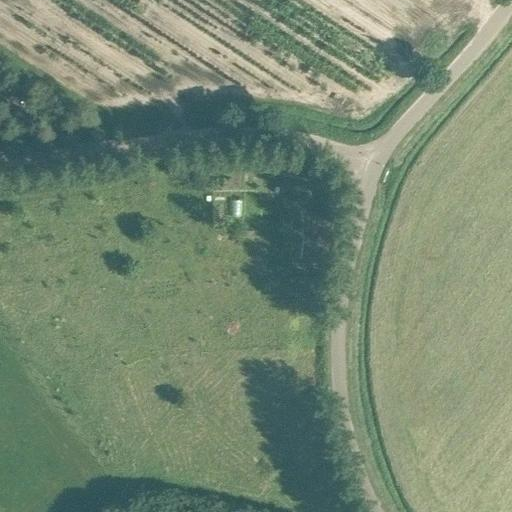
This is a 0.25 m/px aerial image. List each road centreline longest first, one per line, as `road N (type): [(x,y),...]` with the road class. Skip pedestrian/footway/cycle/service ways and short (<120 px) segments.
road 1 (unclassified): [(0,160),(220,134),(299,139),(373,165)]
road 2 (unclassified): [(375,511),(340,394),(339,326),(345,265),(373,165)]
road 3 (unclassified): [(373,165),(511,7)]
